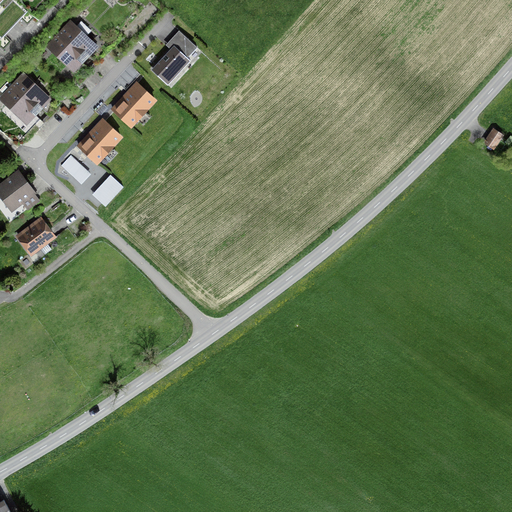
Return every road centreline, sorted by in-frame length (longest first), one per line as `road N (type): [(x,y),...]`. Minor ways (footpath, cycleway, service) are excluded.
road 1 (residential): [(166,19),(46,146),(40,163),(213,333)]
road 2 (tertiary): [(213,333),(359,220),(511,67)]
road 3 (tertiary): [(0,471),(213,333)]
